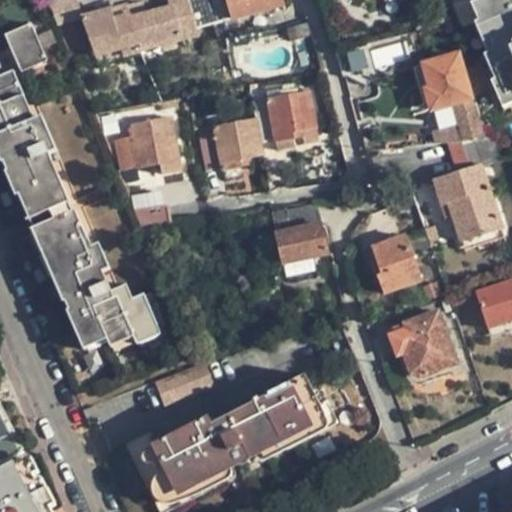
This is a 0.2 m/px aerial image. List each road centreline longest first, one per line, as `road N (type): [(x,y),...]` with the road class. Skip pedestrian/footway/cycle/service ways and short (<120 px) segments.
road 1 (residential): [(314,0),(364,176),(363,191),(334,225),(353,330),(422,496)]
road 2 (residential): [(98,511),(0,286)]
